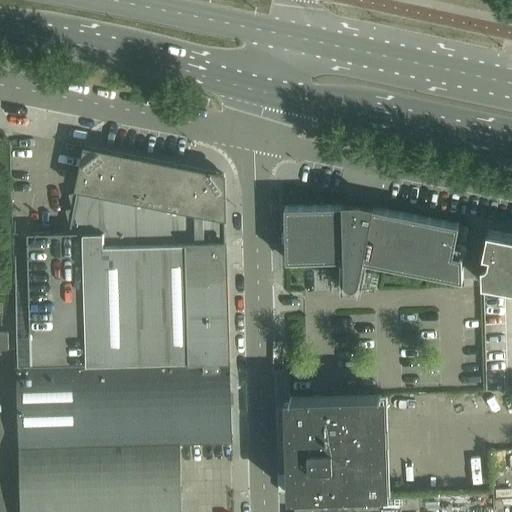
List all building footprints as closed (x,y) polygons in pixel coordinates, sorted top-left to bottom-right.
[(231,360),(227,264),(227,247),(224,175),(87,148),(78,193),(71,195),(75,209),(68,210),(71,226),(70,232),(28,233),(32,366),(231,360)] [(376,205),(374,204),(373,204),(373,205),(346,203),(346,202),(344,202),(344,205),(286,207),(287,229),(284,229),(284,238),(287,238),(287,261),(345,259),(346,279),(346,280),(346,281),(347,282),(347,283),(348,284),(350,286),(351,286),(353,286),(354,286),(355,286),(356,286),(357,285),(358,284),(359,283),(360,282),(360,281),(361,280),(365,261),(464,280),(464,278),(463,256),(454,254),(460,225),(375,208),(376,205)] [(511,235),(488,231),(483,260),(483,284),(511,289),(511,235)] [(0,349),(9,349),(9,333),(0,333),(0,349)] [(182,511),(181,442),(233,441),(231,360),(32,366),(19,366),(22,511),(182,511)] [(382,395),(295,397),(291,397),(293,442),(294,497),(296,496),(385,494),(382,395)] [(296,496),(295,511),(420,511),(420,493),(391,494),(385,494),(296,496)]
